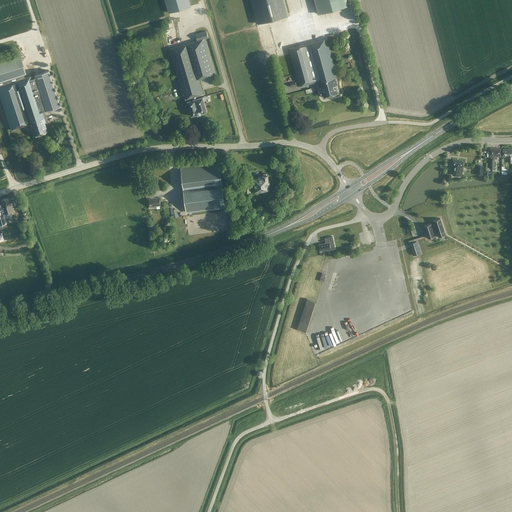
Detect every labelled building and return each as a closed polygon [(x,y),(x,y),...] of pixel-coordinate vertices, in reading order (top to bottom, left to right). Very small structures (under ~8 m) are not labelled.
[(189,0),(165,0),(169,13),(191,6),(189,0)] [(252,0),(256,13),(257,19),(258,23),(289,15),(286,4),(284,0),(252,0)] [(346,0),(313,0),(317,14),(348,6),(346,0)] [(169,48),(182,92),(183,95),(184,95),(185,99),(190,98),(191,100),(187,101),(192,115),(207,111),(202,97),(196,98),(196,96),(203,94),(202,90),(203,89),(200,79),(216,74),(205,38),(208,38),(206,32),(196,35),(197,41),(169,48)] [(298,80),(298,81),(296,81),(296,80),(291,81),(291,83),(290,83),(291,87),(296,85),(296,84),(299,84),(300,86),(318,82),(319,87),(321,87),(323,97),(338,93),(336,85),(337,85),(335,77),(337,77),(327,39),(288,48),(297,80),(298,80)] [(24,78),(23,74),(25,73),(20,56),(0,62),(0,97),(11,130),(28,125),(29,128),(30,127),(33,136),(47,132),(44,123),(48,122),(44,111),(60,106),(49,70),(40,73),(24,78)] [(496,156),(500,157),(501,149),(490,148),(490,157),(490,168),(494,169),(494,157),(496,157),(496,156)] [(511,159),(511,160),(511,158),(511,148),(503,149),(503,157),(507,157),(507,163),(511,163),(511,159)] [(453,175),(461,176),(463,161),(452,160),(452,165),(454,166),(453,175)] [(223,207),(218,164),(182,168),(187,211),(223,207)] [(267,175),(267,173),(263,174),(263,175),(262,175),(262,176),(258,177),(258,178),(254,178),(255,184),(250,185),(249,181),(243,181),(245,192),(250,192),(250,191),(255,190),(255,191),(264,190),(264,189),(269,189),(269,186),(269,184),(270,184),(270,181),(268,181),(268,175),(267,175)] [(154,196),(154,191),(145,192),(146,197),(149,196),(149,199),(148,199),(150,208),(154,207),(154,206),(160,205),(159,197),(154,198),(154,196)] [(16,205),(14,198),(7,200),(7,198),(2,200),(3,202),(1,202),(2,205),(0,205),(0,225),(6,224),(5,220),(3,220),(2,216),(4,215),(5,217),(12,215),(11,212),(12,212),(11,208),(10,206),(16,205)] [(445,234),(440,218),(433,221),(434,223),(431,224),(431,223),(424,226),(428,238),(427,238),(428,238),(435,236),(435,235),(438,234),(438,236),(438,237),(446,234),(445,234)] [(335,249),(332,236),(325,238),(327,243),(326,244),(326,243),(325,243),(319,244),(320,250),(327,249),(327,251),(335,249)] [(420,252),(416,242),(415,242),(410,244),(413,254),(420,252)] [(316,302),(307,299),(297,329),(307,332),(316,302)]
